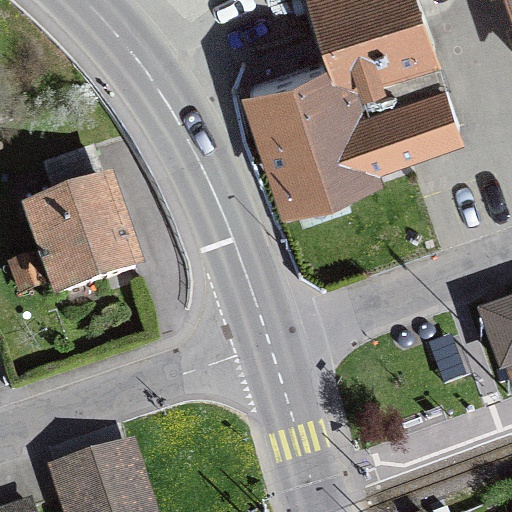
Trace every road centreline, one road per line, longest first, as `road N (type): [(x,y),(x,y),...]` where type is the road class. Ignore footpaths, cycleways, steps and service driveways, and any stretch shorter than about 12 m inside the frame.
road 1 (secondary): [(83,0),(143,66),(193,149),(269,344)]
road 2 (residential): [(269,344),(0,435)]
road 3 (residential): [(269,344),(511,255)]
road 4 (secondary): [(269,344),(319,511)]
